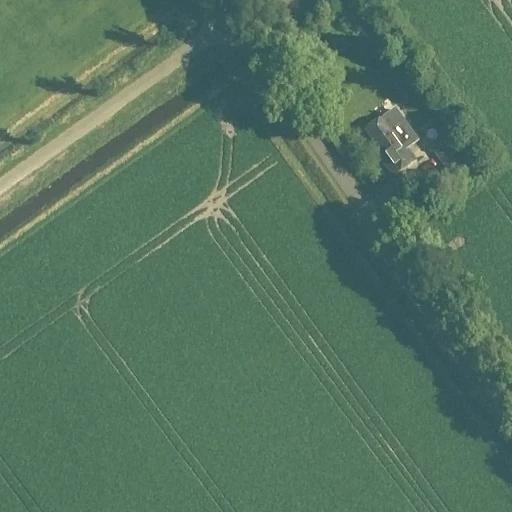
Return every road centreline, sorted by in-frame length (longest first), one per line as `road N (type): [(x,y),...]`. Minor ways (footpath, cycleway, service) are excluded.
road 1 (unclassified): [(511,418),(229,23)]
road 2 (unclassified): [(0,189),(229,23)]
